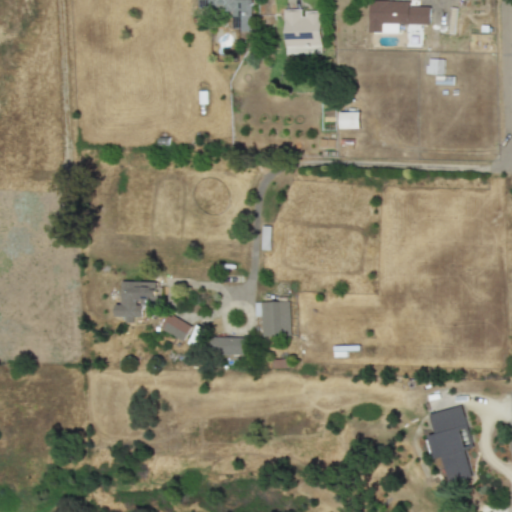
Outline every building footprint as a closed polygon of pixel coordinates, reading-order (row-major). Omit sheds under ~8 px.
[(231,29),(249,29),(248,0),(197,0),(198,12),(231,12),(231,29)] [(429,7),(409,7),(409,2),(369,1),(368,33),(399,34),(399,25),(429,25),(429,7)] [(283,10),(284,55),(305,55),(305,48),(314,48),(320,48),(319,11),(301,12),(301,10),(283,10)] [(426,75),(442,75),(443,60),(427,59),(426,75)] [(338,113),(339,129),(359,129),(359,113),(338,113)] [(120,305),(115,305),(114,317),(125,318),(125,321),(141,322),(142,302),(155,303),(156,283),(121,282),(120,305)] [(289,302),(261,303),(262,337),(290,336),(289,302)] [(183,342),(191,326),(167,314),(159,330),(183,342)] [(239,358),(239,338),(212,338),(211,358),(239,358)] [(471,478),(464,451),(472,449),(461,407),(429,415),(434,435),(428,436),(434,460),(442,458),(448,484),(471,478)]
